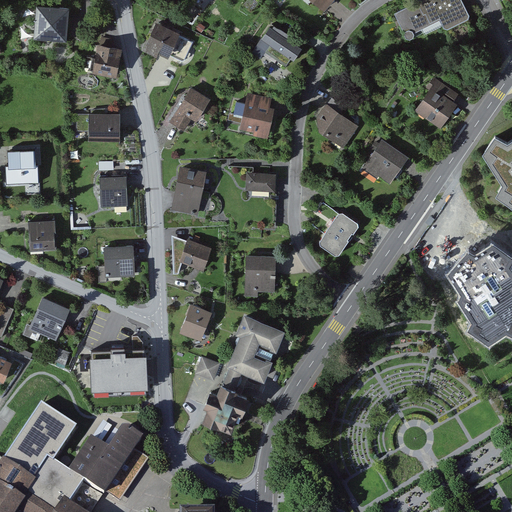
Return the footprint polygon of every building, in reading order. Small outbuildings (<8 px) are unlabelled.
[(329,1),(329,0),(311,0),(321,9),(329,1)] [(468,19),(459,0),(423,0),(395,13),(406,35),(441,19),(446,29),(468,19)] [(70,8),(38,7),(36,41),(68,42),(70,8)] [(194,42),(153,23),(141,49),(153,54),(155,49),(184,62),(194,42)] [(303,49),(271,27),(260,43),(292,65),(303,49)] [(122,49),(100,45),(95,72),(117,76),(122,49)] [(457,94),(433,77),(426,86),(429,88),(413,110),(439,128),(456,105),(451,101),(454,98),(457,94)] [(184,130),(192,118),(197,121),(211,98),(192,87),(172,122),(184,130)] [(250,96),(242,131),(268,137),(276,102),(250,96)] [(343,106),(330,97),(327,101),(316,118),(317,131),(342,148),(357,126),(338,113),(343,106)] [(119,113),(75,112),(75,130),(87,130),(87,139),(119,140),(119,117),(119,113)] [(511,132),(502,139),(489,130),(476,148),(496,180),(488,192),(506,205),(511,201),(511,132)] [(410,159),(384,140),(366,166),(392,184),(405,167),(410,159)] [(36,150),(9,151),(12,187),(38,185),(36,150)] [(206,170),(181,165),(175,199),(173,208),(198,213),(203,187),(206,170)] [(273,172),(245,171),(245,190),(272,191),(273,172)] [(127,175),(101,176),(103,207),(128,206),(127,180),(127,175)] [(360,224),(341,211),(332,224),(319,242),(337,255),(351,237),(360,224)] [(434,219),(429,216),(425,222),(430,226),(434,219)] [(54,218),(30,220),(32,252),(56,250),(54,218)] [(508,263),(488,234),(449,261),(469,289),(508,263)] [(210,248),(170,235),(171,241),(172,273),(176,273),(181,260),(198,266),(202,268),(210,248)] [(133,245),(103,246),(104,266),(97,266),(98,282),(105,282),(105,277),(134,275),(133,251),(133,245)] [(277,256),(247,255),(246,295),(276,295),(277,256)] [(464,312),(454,296),(442,304),(453,320),(464,312)] [(71,307),(45,297),(31,331),(57,341),(71,307)] [(212,312),(191,304),(181,330),(201,338),(212,312)] [(286,329),(248,315),(230,367),(268,381),(286,329)] [(142,347),(85,350),(87,389),(90,389),(91,394),(144,392),(143,369),(142,347)] [(14,362),(0,356),(0,381),(6,384),(14,362)] [(219,363),(200,356),(194,372),(203,375),(213,379),(219,363)] [(248,392),(220,381),(206,419),(233,430),(239,413),(248,392)] [(53,460),(75,427),(38,402),(0,456),(0,511),(13,511),(16,508),(22,511),(90,511),(103,492),(114,499),(143,455),(133,449),(140,438),(125,428),(118,429),(104,449),(88,438),(66,469),(53,460)]
